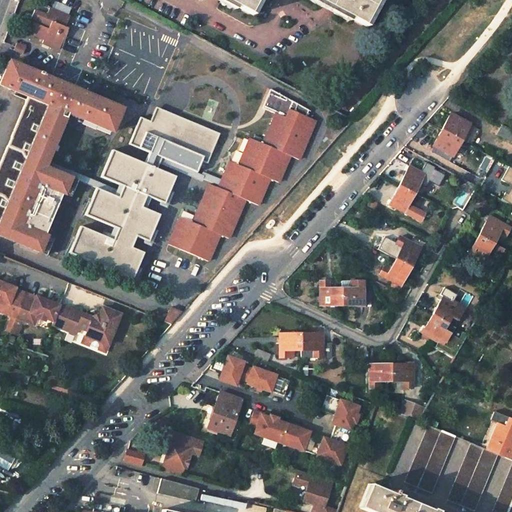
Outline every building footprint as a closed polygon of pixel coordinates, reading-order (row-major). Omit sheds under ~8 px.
[(214,0),(232,9),(234,6),(250,15),(258,0),(214,0)] [(306,0),(346,21),(348,18),(364,27),(379,0),(306,0)] [(47,29),(41,43),(58,50),(67,29),(64,27),(69,17),(49,8),(41,26),(47,29)] [(121,110),(7,61),(0,77),(0,86),(26,97),(66,114),(111,132),(121,110)] [(269,89),(267,93),(262,106),(272,110),(261,138),(248,133),(237,160),(228,156),(217,183),(208,180),(192,219),(179,213),(168,241),(208,258),(220,231),(229,235),(245,196),(259,201),(270,174),(279,178),(290,152),(299,155),(316,116),(307,112),(309,106),(269,89)] [(63,195),(69,178),(43,167),(66,114),(26,97),(10,137),(12,138),(9,146),(7,145),(0,161),(0,237),(38,253),(45,236),(44,235),(60,194),(63,195)] [(218,134),(155,108),(149,122),(139,118),(128,145),(148,153),(143,164),(111,151),(100,177),(122,187),(117,198),(95,189),(84,216),(117,229),(112,241),(79,227),(68,254),(128,279),(133,267),(136,269),(142,253),(130,248),(135,237),(144,241),(148,229),(152,230),(158,215),(140,208),(145,196),(163,204),(174,177),(156,169),(160,158),(196,173),(200,161),(206,164),(218,134)] [(476,129),(448,114),(440,130),(460,141),(464,134),(471,138),(476,129)] [(496,135),(510,142),(511,138),(511,129),(502,124),(496,135)] [(460,141),(440,130),(431,146),(452,157),(460,141)] [(464,134),(460,141),(468,145),(471,138),(464,134)] [(471,147),(469,152),(478,157),(480,152),(471,147)] [(426,158),(422,165),(411,160),(398,185),(412,192),(417,183),(424,186),(427,181),(437,185),(443,173),(432,168),(435,163),(426,158)] [(511,169),(508,167),(501,180),(509,184),(501,199),(511,204),(511,169)] [(76,180),(69,178),(63,195),(69,197),(76,180)] [(423,197),(412,192),(398,185),(387,205),(421,222),(425,214),(416,210),(423,197)] [(497,233),(504,237),(508,228),(487,217),(476,237),(491,245),(497,233)] [(265,226),(265,227),(266,228),(268,229),(269,228),(271,226),(274,224),(274,222),(273,221),(272,220),(271,220),(269,220),(265,225),(265,226)] [(51,238),(45,236),(38,253),(45,255),(51,238)] [(394,259),(409,266),(421,243),(412,238),(409,243),(398,237),(394,243),(382,237),(379,245),(376,250),(394,259)] [(502,251),(491,245),(476,237),(464,261),(475,267),(478,260),(488,265),(492,258),(486,255),(488,251),(499,257),(502,251)] [(392,265),(389,270),(382,267),(379,275),(400,285),(409,266),(394,259),(392,265)] [(64,290),(67,279),(26,268),(24,279),(64,290)] [(328,281),(318,282),(318,306),(340,306),(340,289),(334,289),(328,289),(328,281)] [(363,281),(353,281),(353,289),(340,289),(340,306),(359,306),(362,306),(363,281)] [(26,294),(16,290),(16,289),(0,282),(0,303),(1,304),(8,307),(5,314),(12,317),(9,325),(13,327),(26,294)] [(463,308),(451,302),(454,297),(444,291),(431,314),(447,323),(450,318),(456,321),(463,308)] [(59,306),(36,297),(36,298),(26,294),(13,327),(11,333),(17,336),(23,321),(26,323),(29,315),(36,318),(44,322),(45,319),(53,322),(54,320),(59,306)] [(82,342),(104,351),(120,314),(102,307),(100,314),(98,313),(93,315),(93,317),(59,306),(54,320),(67,326),(66,330),(75,333),(78,327),(87,331),(82,342)] [(93,315),(98,313),(100,314),(97,306),(89,308),(93,317),(93,315)] [(173,308),(164,322),(171,325),(179,314),(180,312),(173,308)] [(452,326),(447,323),(431,314),(421,333),(456,353),(463,341),(456,337),(448,332),(452,326)] [(36,318),(29,315),(26,323),(34,326),(36,318)] [(52,324),(66,330),(67,326),(54,320),(53,322),(52,324)] [(459,330),(452,326),(448,332),(456,337),(459,330)] [(278,340),(278,358),(288,358),(288,352),(300,352),(300,334),(278,334),(278,340)] [(300,352),(300,358),(332,358),(332,344),(322,344),(322,334),(300,334),(300,352)] [(267,356),(258,352),(256,357),(265,361),(267,356)] [(225,358),(217,355),(211,363),(209,369),(221,373),(219,376),(224,377),(223,381),(235,385),(238,377),(247,380),(246,383),(270,391),(271,390),(284,394),(289,379),(275,375),(276,374),(252,366),(251,368),(242,365),(243,361),(226,355),(225,358)] [(377,383),(389,384),(389,365),(367,365),(367,389),(377,389),(377,383)] [(402,389),(411,390),(412,366),(389,365),(389,384),(402,384),(402,389)] [(242,398),(220,391),(214,409),(208,426),(230,434),(242,398)] [(263,412),(255,409),(249,425),(257,428),(255,433),(317,455),(317,456),(341,464),(347,445),(346,445),(354,422),(356,423),(359,415),(357,414),(360,406),(327,394),(323,407),(336,412),(332,423),(336,424),(331,439),(330,442),(323,440),(309,435),(311,431),(302,428),(303,426),(295,423),(294,425),(278,419),(279,417),(271,414),(270,416),(262,413),(263,412)] [(408,399),(401,415),(418,421),(426,406),(408,399)] [(511,421),(494,414),(481,447),(499,454),(511,459),(511,421)] [(433,492),(455,437),(429,426),(406,481),(433,492)] [(170,447),(165,462),(184,468),(189,452),(200,456),(206,440),(175,431),(170,447)] [(472,443),(449,499),(475,510),(499,454),(481,447),(472,443)] [(0,466),(7,470),(13,456),(0,449),(0,466)] [(143,454),(127,450),(125,460),(141,465),(143,454)] [(184,468),(165,462),(162,471),(182,476),(184,468)] [(511,511),(511,467),(493,511),(511,511)] [(309,486),(308,492),(305,494),(303,500),(315,504),(312,511),(337,511),(339,509),(326,505),(333,480),(299,469),(293,485),(300,487),(303,484),(309,486)] [(199,487),(160,477),(156,492),(195,502),(199,487)] [(437,511),(371,485),(361,507),(372,511),(437,511)]
